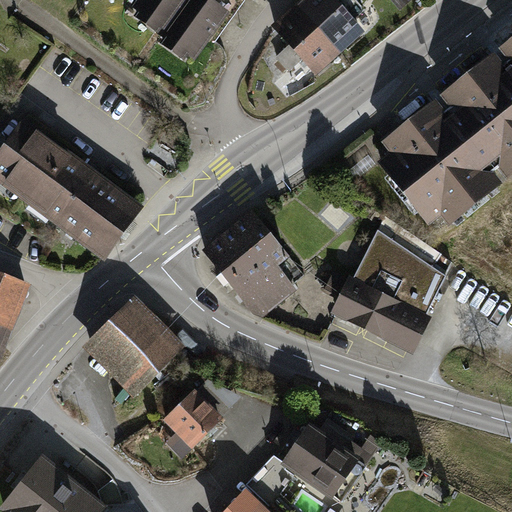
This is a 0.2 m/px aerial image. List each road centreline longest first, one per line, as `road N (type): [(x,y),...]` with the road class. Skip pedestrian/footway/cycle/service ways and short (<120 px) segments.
road 1 (secondary): [(145,249),(206,312),(239,332),(511,423)]
road 2 (tertiary): [(257,159),(468,0)]
road 3 (residential): [(158,511),(119,467),(13,380)]
road 4 (secondary): [(13,380),(145,249)]
road 5 (residential): [(257,159),(230,117),(226,90),(278,0)]
road 6 (tertiary): [(145,249),(257,159)]
